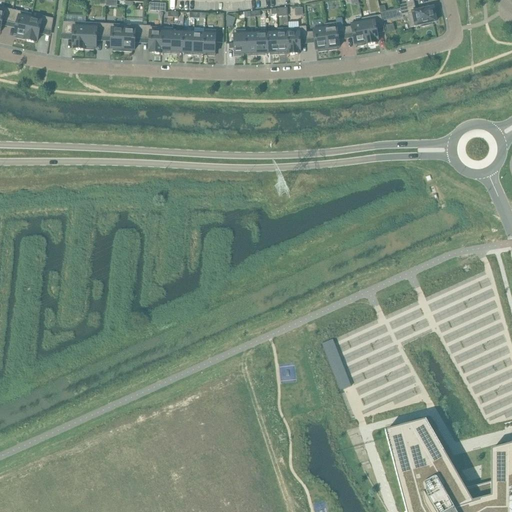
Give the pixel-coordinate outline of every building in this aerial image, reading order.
[(404,0),(405,2),(399,4),(401,10),(415,7),(413,1),(418,0),(404,0)] [(0,33),(3,22),(10,23),(13,11),(0,7),(0,33)] [(430,26),(430,25),(436,23),(435,21),(437,20),(435,12),(433,12),(433,10),(416,13),(415,7),(401,10),(402,17),(409,15),(412,29),(421,27),(422,28),(430,26)] [(284,9),(277,9),(277,17),(285,17),(288,17),(287,8),(284,9)] [(304,8),(289,8),(289,15),(303,16),(304,8)] [(13,11),(10,23),(17,25),(15,36),(17,37),(17,39),(25,41),(26,41),(31,15),(13,11)] [(53,19),(42,17),(41,22),(31,19),(32,15),(31,15),(26,41),(35,43),(36,41),(38,41),(40,29),(51,31),(53,19)] [(235,19),(227,16),(227,27),(232,29),(235,19)] [(381,16),(362,19),(367,46),(376,44),(376,42),(378,41),(376,30),(384,28),(381,16)] [(353,34),(355,46),(357,45),(358,47),(366,46),(367,46),(362,19),(362,22),(351,24),(351,27),(344,28),(345,35),(353,34)] [(85,24),(63,22),(61,35),(73,35),(72,48),(75,48),(74,50),(84,51),(85,24)] [(337,50),(337,48),(339,48),(338,36),(345,35),(344,28),(337,30),(336,23),(324,25),(328,51),(337,50)] [(85,24),(84,51),(85,50),(94,51),(94,49),(96,49),(97,37),(104,37),(105,25),(85,24)] [(105,25),(104,37),(111,38),(111,50),(113,50),(113,52),(122,52),(124,25),(105,25)] [(124,25),(122,52),(132,53),(132,51),(134,51),(135,39),(142,39),(143,26),(124,25)] [(306,27),(307,40),(314,39),(316,51),(318,51),(318,53),(328,51),(324,25),(324,27),(313,29),(313,33),(307,33),(306,27)] [(143,26),(142,39),(150,40),(149,52),(151,52),(151,54),(160,55),(161,28),(151,28),(151,27),(143,26)] [(299,55),(299,53),(300,52),(300,41),(307,40),(306,27),(299,28),(299,29),(288,29),(289,56),(299,55)] [(171,55),(172,29),(161,28),(160,55),(161,55),(161,52),(165,52),(165,54),(171,55)] [(172,29),(171,55),(177,55),(177,53),(182,53),(183,34),(172,34),(173,29),(172,29)] [(284,55),(284,53),(289,53),(289,56),(288,29),(277,30),(278,55),(284,55)] [(194,35),(193,56),(198,56),(199,54),(203,54),(205,31),(204,30),(204,35),(194,35)] [(267,32),(267,54),(272,54),(272,56),(278,55),(277,30),(277,32),(267,32)] [(205,31),(203,54),(208,55),(208,56),(215,57),(216,31),(205,31)] [(235,57),(241,57),(241,55),(246,55),(245,36),(245,31),(234,31),(234,42),(234,48),(235,57)] [(246,36),(245,31),(245,36),(246,55),(251,54),(251,56),(257,56),(256,35),(246,36)] [(256,35),(257,56),(263,56),(263,54),(267,54),(267,32),(266,32),(266,35),(256,35)] [(183,34),(182,53),(187,53),(187,55),(193,56),(194,35),(183,34)] [(400,429),(385,432),(406,511),(511,511),(511,445),(491,451),(491,482),(465,489),(426,422),(411,426),(400,429)]
